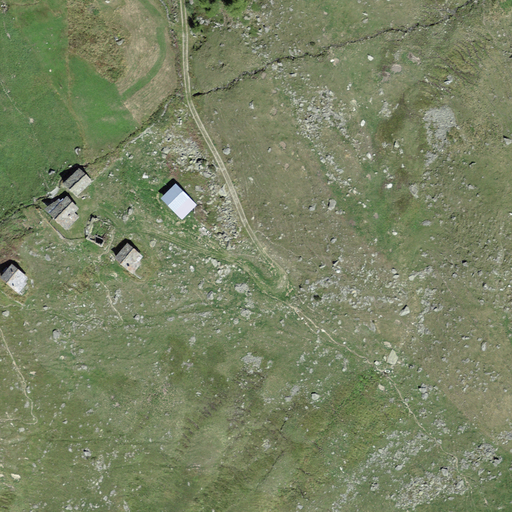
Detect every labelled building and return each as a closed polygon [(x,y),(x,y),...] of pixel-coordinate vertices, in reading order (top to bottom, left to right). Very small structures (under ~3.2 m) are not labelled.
[(79,169),(65,183),(70,188),(76,195),(91,180),(79,169)] [(195,205),(176,186),(163,199),(177,213),(182,217),(195,205)] [(59,198),(48,210),(66,228),(77,217),(75,214),(73,212),(78,208),(67,197),(63,202),(59,198)] [(142,256),(128,244),(116,258),(133,272),(140,263),(138,261),(142,256)] [(28,279),(12,266),(2,278),(18,291),(25,283),(28,279)]
